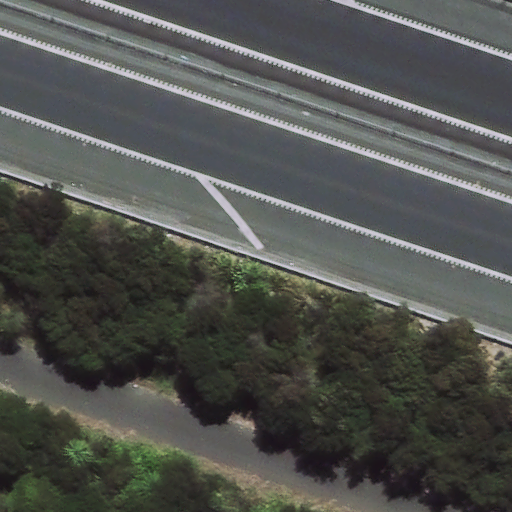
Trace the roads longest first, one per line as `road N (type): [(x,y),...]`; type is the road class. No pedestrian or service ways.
road 1 (motorway): [(511,244),(0,66)]
road 2 (motorway): [(286,0),(511,76)]
